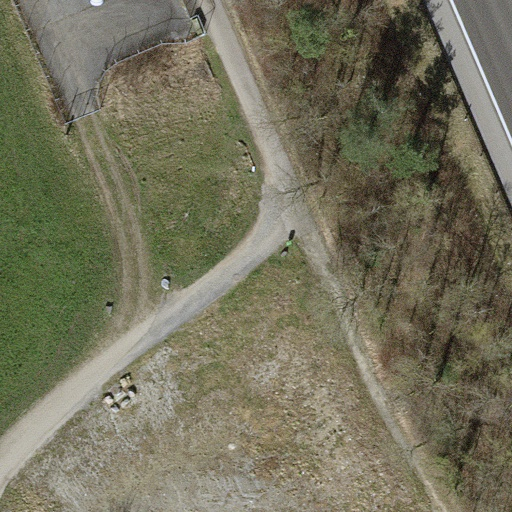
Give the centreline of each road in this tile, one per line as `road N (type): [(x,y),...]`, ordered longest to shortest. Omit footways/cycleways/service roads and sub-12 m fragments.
road 1 (track): [(0,482),(296,206)]
road 2 (track): [(296,206),(211,0)]
